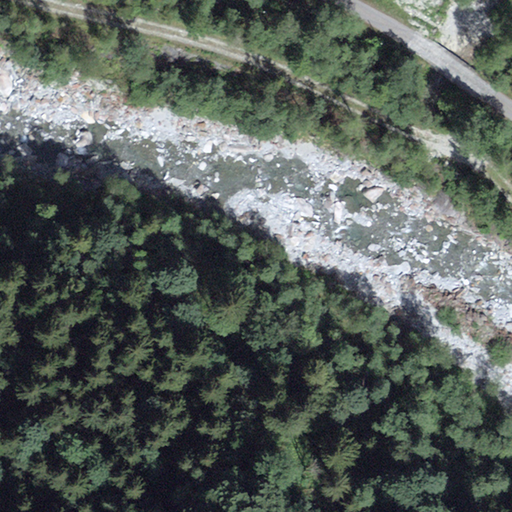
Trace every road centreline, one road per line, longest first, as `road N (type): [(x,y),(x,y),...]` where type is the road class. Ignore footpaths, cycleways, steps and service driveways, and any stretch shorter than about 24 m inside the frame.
road 1 (track): [(44,0),(288,65),(429,130),(511,197)]
road 2 (unclassified): [(511,111),(425,48),(339,0)]
